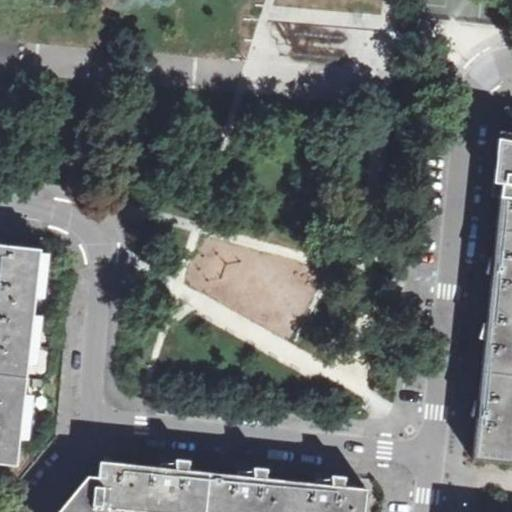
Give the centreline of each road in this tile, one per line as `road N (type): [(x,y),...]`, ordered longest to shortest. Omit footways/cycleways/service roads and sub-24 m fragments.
road 1 (unclassified): [(433,462),(467,117),(477,84),(494,64),(511,61)]
road 2 (unclassified): [(75,426),(433,462)]
road 3 (unclassified): [(75,426),(86,265),(64,225),(0,205)]
